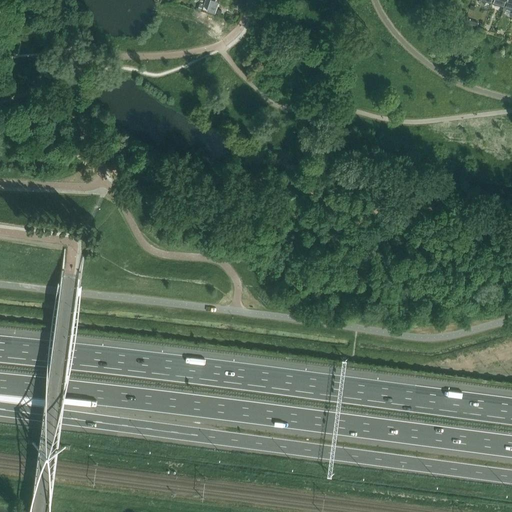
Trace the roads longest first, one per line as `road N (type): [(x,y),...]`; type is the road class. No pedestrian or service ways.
road 1 (motorway): [(0,404),(511,477)]
road 2 (motorway): [(511,409),(0,346)]
road 3 (motorway): [(0,383),(511,446)]
